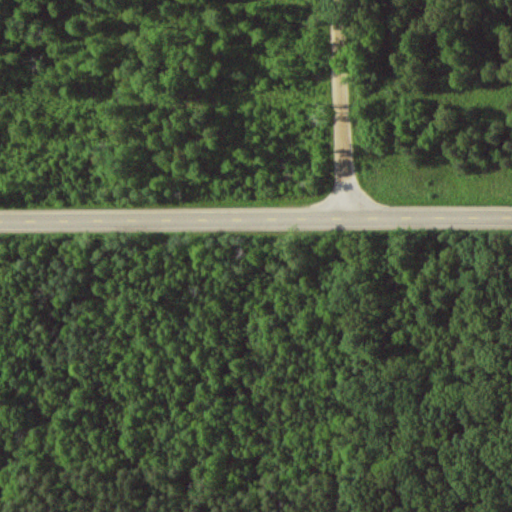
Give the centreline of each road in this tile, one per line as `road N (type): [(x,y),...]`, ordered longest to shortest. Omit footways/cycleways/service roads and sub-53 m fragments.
road 1 (tertiary): [(0,223),(511,219)]
road 2 (residential): [(349,218),(341,0)]
